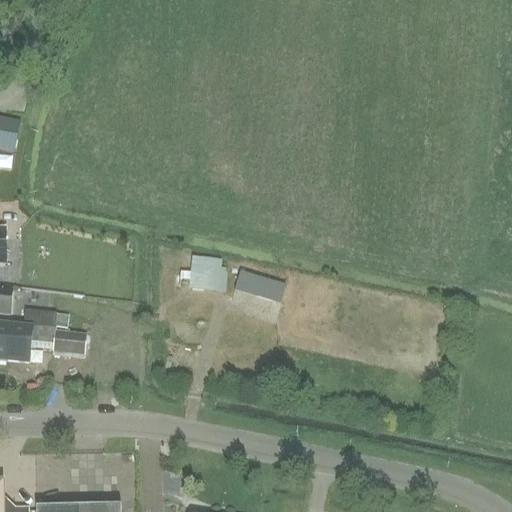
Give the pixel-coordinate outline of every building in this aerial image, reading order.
[(0,120),(0,152),(15,156),(21,125),(0,120)] [(250,297),(255,281),(240,277),(235,292),(250,297)] [(0,316),(9,318),(12,294),(0,292),(0,316)] [(26,312),(25,327),(56,330),(68,332),(70,317),(26,312)] [(87,337),(55,334),(56,330),(25,327),(24,329),(0,325),(0,362),(29,365),(31,349),(54,351),(53,356),(85,359),(87,337)] [(3,511),(2,486),(0,486),(0,511),(121,511),(122,509),(37,510),(36,511),(29,511),(29,510),(3,511)]
